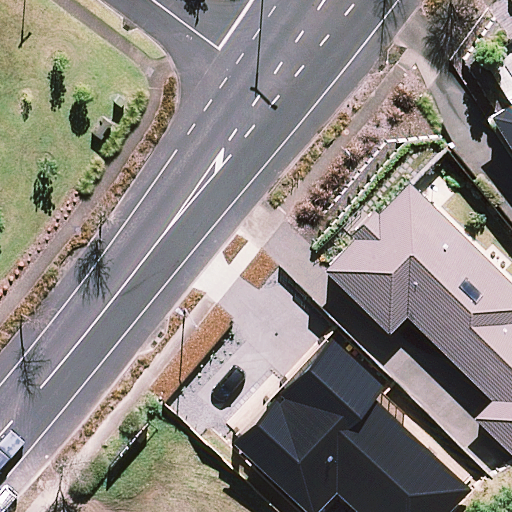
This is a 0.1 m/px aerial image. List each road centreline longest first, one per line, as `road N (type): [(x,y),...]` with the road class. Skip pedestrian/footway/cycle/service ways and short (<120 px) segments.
road 1 (tertiary): [(0,433),(274,91)]
road 2 (residential): [(151,0),(274,91)]
